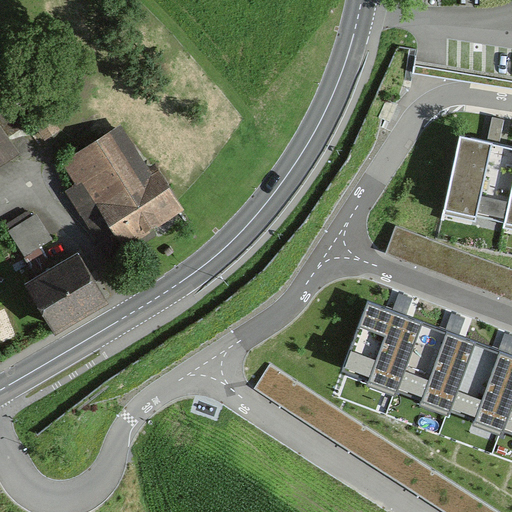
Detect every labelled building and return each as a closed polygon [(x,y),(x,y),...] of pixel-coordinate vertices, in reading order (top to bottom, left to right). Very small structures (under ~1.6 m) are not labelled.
[(114,124),(53,162),(104,245),(166,207),(114,124)] [(0,130),(0,158),(13,150),(0,130)] [(511,149),(460,138),(443,216),(511,229),(511,149)] [(33,216),(5,232),(20,256),(47,240),(33,216)] [(511,269),(395,226),(385,254),(511,301),(511,269)] [(64,253),(8,286),(33,329),(89,296),(64,253)] [(511,356),(368,303),(343,372),(511,435),(511,356)] [(499,511),(269,364),(254,388),(445,511),(499,511)]
